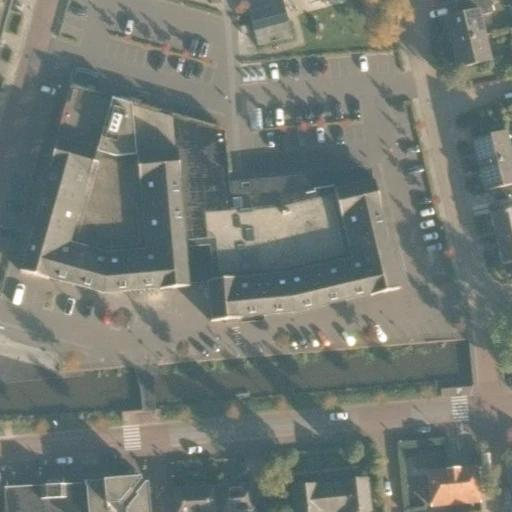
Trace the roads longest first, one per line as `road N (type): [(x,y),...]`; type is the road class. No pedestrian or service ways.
road 1 (tertiary): [(156,435),(383,418)]
road 2 (unclassified): [(474,299),(436,106)]
road 3 (unclassified): [(0,166),(47,0)]
road 4 (tertiary): [(0,449),(156,435)]
